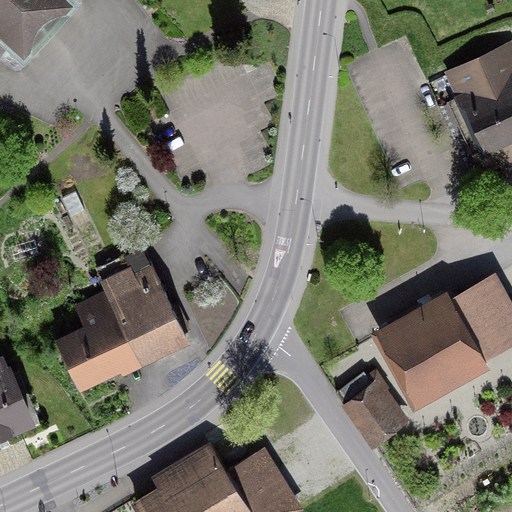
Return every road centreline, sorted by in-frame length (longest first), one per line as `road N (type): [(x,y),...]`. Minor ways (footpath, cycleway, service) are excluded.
road 1 (residential): [(45,55),(268,312)]
road 2 (tertiary): [(257,333),(224,378),(182,413),(0,509)]
road 3 (residential): [(398,511),(311,379),(257,333)]
road 4 (residential): [(297,199),(511,222)]
road 5 (tertiary): [(321,0),(297,199)]
